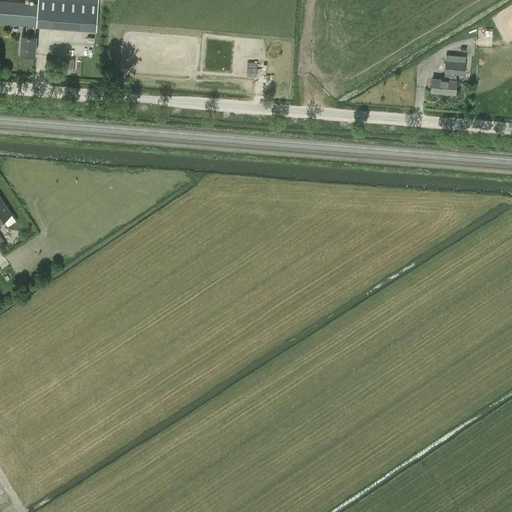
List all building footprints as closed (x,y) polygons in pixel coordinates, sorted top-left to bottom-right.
[(0,0),(0,23),(26,25),(25,35),(22,34),(21,53),(34,54),(36,35),(35,35),(36,26),(97,31),(98,0),(38,0),(38,3),(0,0)] [(478,36),(492,36),(492,27),(479,27),(478,36)] [(72,56),(85,56),(86,45),(73,45),(72,56)] [(445,54),(443,79),(432,78),(431,92),(455,94),(456,74),(465,75),(466,55),(445,54)] [(248,61),(248,75),(258,76),(258,62),(248,61)] [(0,221),(11,214),(0,196),(0,221)]
